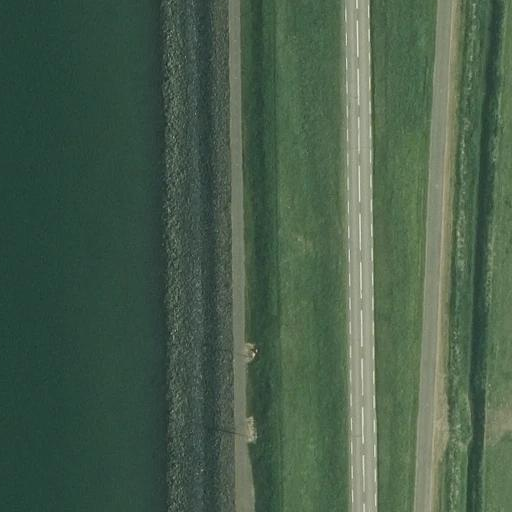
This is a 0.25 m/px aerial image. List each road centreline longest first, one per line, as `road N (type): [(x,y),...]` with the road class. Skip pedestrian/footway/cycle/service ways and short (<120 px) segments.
road 1 (unclassified): [(429,511),(446,0)]
road 2 (tertiary): [(365,511),(358,0)]
